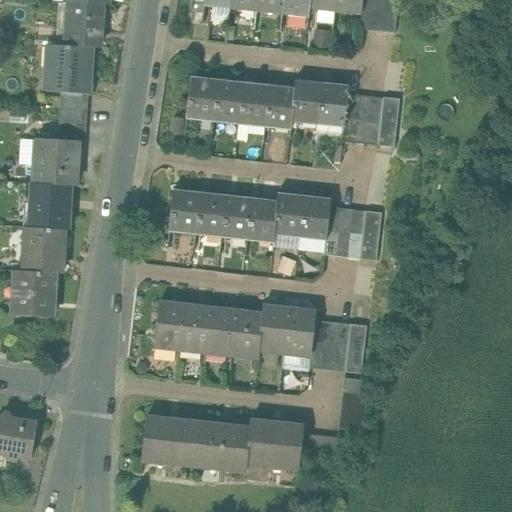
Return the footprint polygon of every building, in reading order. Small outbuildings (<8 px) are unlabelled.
[(230,0),(204,0),(204,6),(230,9),(230,0)] [(256,0),(230,0),(230,9),(256,12),(256,0)] [(283,0),(256,0),(256,12),(281,15),(283,0)] [(309,0),(283,0),(281,15),(307,18),(308,10),(309,0)] [(335,0),(309,0),(308,10),(334,12),(335,0)] [(335,0),(334,12),(360,15),(362,6),(362,0),(335,0)] [(386,0),(374,0),(373,7),(385,8),(386,0)] [(398,0),(386,0),(385,8),(397,9),(398,0)] [(101,5),(72,3),(69,47),(92,48),(99,48),(101,5)] [(373,7),(362,6),(360,15),(359,29),(371,31),(373,7)] [(385,8),(373,7),(371,31),(383,32),(385,8)] [(397,9),(385,8),(383,32),(395,33),(397,9)] [(69,47),(46,45),(44,91),(60,93),(88,95),(89,95),(92,48),(69,47)] [(217,80),(189,77),(185,119),(212,122),(217,80)] [(243,83),(217,80),(212,122),(238,124),(243,83)] [(321,84),(295,81),(294,89),(291,122),(317,125),(321,84)] [(269,86),(243,83),(238,124),(264,127),(269,86)] [(348,87),(321,84),(317,125),(343,127),(344,118),(347,95),(348,87)] [(294,89),(269,86),(264,127),(290,130),(291,122),(294,89)] [(88,95),(60,93),(60,111),(87,112),(88,95)] [(359,96),(347,95),(344,118),(356,120),(359,96)] [(371,97),(359,96),(356,120),(368,121),(371,97)] [(383,98),(371,97),(368,121),(380,122),(383,98)] [(87,112),(60,111),(59,122),(86,124),(87,112)] [(342,142),(354,144),(356,120),(344,118),(343,127),(342,142)] [(368,121),(356,120),(354,144),(366,145),(368,121)] [(380,122),(368,121),(366,145),(377,146),(380,122)] [(86,124),(59,122),(58,141),(78,142),(78,143),(85,143),(86,124)] [(58,141),(38,140),(35,184),(70,186),(75,186),(78,143),(78,142),(58,141)] [(35,184),(31,184),(28,228),(64,230),(68,230),(70,186),(35,184)] [(199,193),(173,190),(168,232),(180,233),(181,228),(194,230),(194,235),(195,235),(199,193)] [(225,196),(199,193),(195,235),(206,236),(207,231),(220,232),(220,237),(221,238),(225,196)] [(304,196),(278,194),(277,202),(273,236),(284,237),(285,232),(298,234),(297,239),(299,239),(304,196)] [(251,199),(225,196),(221,238),(232,239),(233,234),(246,235),(245,240),(246,240),(251,199)] [(330,199),(304,196),(299,239),(310,240),(311,235),(324,236),(323,241),(325,242),(327,231),(329,207),(330,199)] [(277,202),(251,199),(246,240),(257,242),(258,237),(272,238),(271,243),(272,243),(273,236),(277,202)] [(341,209),(329,207),(327,231),(339,233),(341,209)] [(353,210),(341,209),(339,233),(351,234),(353,210)] [(365,211),(353,210),(351,234),(362,235),(365,211)] [(28,228),(23,227),(19,271),(55,273),(61,274),(64,230),(28,228)] [(339,233),(327,231),(325,242),(324,255),(336,256),(339,233)] [(351,234),(339,233),(336,256),(348,258),(351,234)] [(362,235),(351,234),(348,258),(360,259),(362,235)] [(19,271),(15,271),(15,273),(19,273),(17,314),(13,313),(12,315),(53,317),(55,273),(19,271)] [(185,306),(158,303),(154,344),(180,347),(185,306)] [(210,309),(185,306),(180,347),(206,350),(210,309)] [(289,310),(263,307),(262,315),(258,348),(284,351),(289,310)] [(236,312),(210,309),(206,350),(232,353),(236,312)] [(315,313),(289,310),(284,351),(311,354),(312,344),(314,321),(315,313)] [(262,315),(236,312),(232,353),(257,356),(258,348),(262,315)] [(326,322),(314,321),(312,344),(324,346),(326,322)] [(338,323),(326,322),(324,346),(336,347),(338,323)] [(350,324),(338,323),(336,347),(348,348),(350,324)] [(312,344),(311,354),(309,368),(321,369),(324,346),(312,344)] [(336,347),(324,346),(321,369),(333,371),(336,347)] [(348,348),(336,347),(333,371),(345,372),(348,348)] [(368,381),(344,378),(342,392),(367,395),(368,381)] [(367,395),(342,392),(341,404),(365,407),(367,395)] [(365,407),(341,404),(340,416),(364,418),(365,407)] [(9,414),(4,413),(1,418),(0,417),(0,453),(5,455),(7,459),(15,461),(19,457),(30,458),(36,423),(12,420),(9,414)] [(192,467),(198,422),(146,416),(141,461),(192,467)] [(364,418),(340,416),(338,428),(363,430),(364,418)] [(249,427),(246,465),(298,470),(299,458),(302,434),(303,426),(249,420),(249,427)] [(198,422),(192,467),(245,472),(246,465),(249,427),(198,422)] [(338,438),(302,434),(299,458),(335,462),(338,438)]
